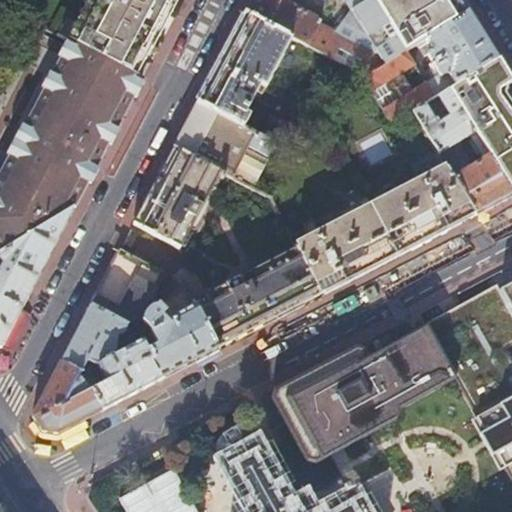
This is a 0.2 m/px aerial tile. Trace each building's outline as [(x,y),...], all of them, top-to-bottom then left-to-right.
[(93,0),(68,41),(71,43),(72,40),(132,72),(140,57),(147,60),(153,50),(146,46),(170,0),(178,0),(179,0),(178,0),(93,0)] [(404,53),(376,8),(371,0),(251,0),(244,14),(290,38),(294,40),(360,76),(363,78),(404,53)] [(388,0),(376,8),(404,53),(404,52),(415,46),(426,39),(469,12),(461,0),(388,0)] [(392,125),(412,112),(423,106),(436,97),(447,90),(498,59),(484,37),(469,12),(426,39),(415,46),(418,50),(412,55),(416,62),(419,65),(428,59),(432,65),(428,69),(428,71),(432,78),(411,91),(400,74),(413,65),(412,64),(404,52),(404,53),(363,78),(371,92),(389,81),(401,98),(382,109),(392,125)] [(221,59),(197,104),(239,125),(257,93),(263,96),(274,76),(270,74),(290,38),(244,14),(221,59)] [(270,74),(274,76),(294,40),(290,38),(270,74)] [(0,256),(72,213),(89,180),(114,132),(143,78),(132,72),(72,40),(71,43),(6,169),(0,181),(0,256)] [(404,52),(412,64),(416,62),(412,55),(418,50),(415,46),(404,52)] [(511,81),(498,59),(447,90),(511,195),(511,104),(504,94),(506,85),(511,81)] [(371,92),(382,109),(401,98),(389,81),(371,92)] [(433,121),(423,106),(412,112),(439,156),(474,214),(475,216),(491,208),(511,196),(511,195),(447,90),(436,97),(448,117),(438,123),(435,120),(433,121)] [(174,148),(226,176),(251,189),(275,144),(251,131),(239,125),(197,104),(184,127),(174,148)] [(150,193),(133,226),(179,250),(196,220),(199,222),(206,210),(202,207),(217,179),(223,182),(226,176),(174,148),(150,193)] [(294,245),(295,247),(320,295),(342,283),(415,245),(474,214),(439,156),(411,170),(417,181),(319,233),(313,222),(303,226),(306,239),(294,245)] [(0,348),(1,349),(72,213),(0,256),(0,259),(4,266),(0,274),(0,348)] [(192,302),(194,305),(217,349),(320,295),(295,247),(192,302)] [(152,298),(164,276),(119,251),(90,307),(127,327),(138,333),(143,342),(163,379),(218,351),(217,349),(194,305),(172,317),(152,298)] [(511,298),(505,286),(462,308),(445,317),(428,326),(456,379),(511,481),(511,298)] [(127,327),(90,307),(75,336),(61,363),(82,373),(88,362),(98,366),(115,357),(115,356),(115,352),(117,350),(117,336),(119,336),(121,335),(123,334),(125,332),(126,330),(127,327)] [(456,379),(428,326),(427,326),(370,356),(363,343),(296,378),(268,392),(310,466),(403,415),(400,410),(455,380),(456,379)] [(125,399),(163,379),(143,342),(115,356),(115,357),(98,366),(106,382),(98,386),(96,387),(97,388),(92,391),(102,411),(125,399)] [(82,373),(61,363),(45,392),(32,417),(43,433),(57,435),(102,411),(92,391),(97,388),(96,387),(79,379),(82,373)] [(259,442),(253,445),(252,443),(251,441),(249,439),(246,437),(242,436),(239,436),(236,436),(232,437),(230,439),(227,442),(225,444),(224,447),(223,451),(223,454),(224,457),(225,460),(220,462),(222,466),(224,465),(232,481),(231,482),(233,486),(235,485),(243,502),(242,502),(244,506),(246,506),(249,511),(359,511),(349,493),(314,511),(313,511),(304,496),(292,503),(291,501),(289,502),(281,486),(282,486),(280,482),(278,482),(277,480),(270,466),(271,465),(269,462),(268,463),(259,447),(261,446),(259,442)]
